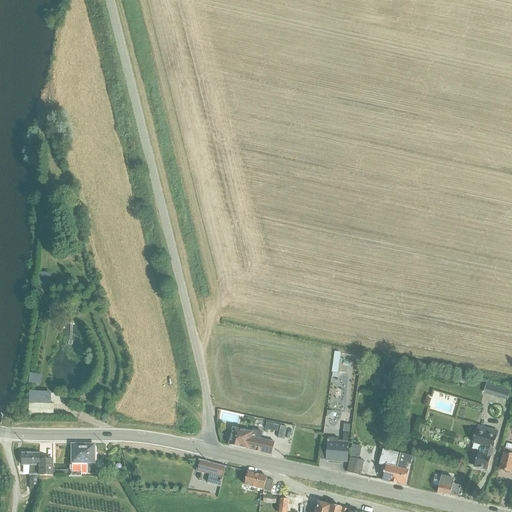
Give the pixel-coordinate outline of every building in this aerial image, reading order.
[(47,298),(48,298),(49,285),(38,284),(37,297),(38,297),(37,303),(47,303),(47,298)] [(385,376),(386,365),(376,363),(374,374),(385,376)] [(386,375),(395,377),(397,367),(387,365),(386,375)] [(33,371),(31,382),(43,384),(44,372),(33,371)] [(486,395),(493,397),(495,387),(489,386),(486,395)] [(30,404),(30,416),(54,416),(54,404),(30,404)] [(267,422),(265,430),(279,433),(279,436),(286,437),(288,427),(267,422)] [(233,428),(229,446),(272,456),(275,443),(252,437),(253,433),(233,428)] [(472,444),(485,448),(484,452),(484,451),(483,455),(478,453),(474,468),(487,471),(497,438),(476,432),(472,444)] [(342,461),(347,462),(350,434),(344,433),(343,441),(339,441),(339,439),(328,438),(326,460),(342,461)] [(284,451),(289,452),(293,441),(288,439),(284,451)] [(511,445),(507,444),(505,449),(503,448),(500,460),(503,460),(500,471),(510,474),(511,467),(511,445)] [(73,465),(88,465),(95,465),(95,445),(73,445),(73,465)] [(383,450),(380,465),(386,466),(383,481),(394,484),(401,454),(383,450)] [(40,474),(40,460),(40,454),(22,454),(22,466),(24,466),(24,474),(28,474),(30,474),(30,490),(38,490),(38,474),(40,474)] [(401,454),(394,484),(405,486),(409,471),(406,470),(408,465),(411,466),(413,457),(401,454)] [(351,458),(347,473),(361,476),(364,462),(351,458)] [(54,460),(40,460),(40,474),(40,476),(53,476),(53,474),(54,470),(54,460)] [(199,460),(196,472),(210,475),(208,483),(222,487),(227,467),(199,460)] [(88,465),(73,465),(73,466),(71,466),(71,471),(71,474),(71,477),(81,476),(81,473),(82,473),(82,474),(88,474),(88,465)] [(248,472),(245,486),(271,492),(274,480),(267,479),(267,477),(248,472)] [(439,487),(441,477),(436,476),(433,486),(439,487)] [(441,477),(439,487),(437,494),(458,498),(460,486),(454,485),(455,479),(442,476),(441,477)] [(269,511),(267,511),(266,511),(287,511),(289,500),(280,499),(278,511),(269,511)] [(329,511),(331,506),(319,503),(316,511),(329,511)]
